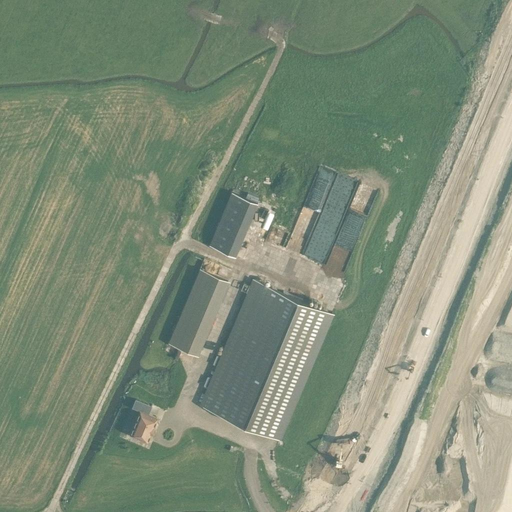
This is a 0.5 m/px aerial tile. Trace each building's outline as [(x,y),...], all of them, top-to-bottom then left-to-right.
[(301,205),(318,212),(336,166),(323,161),(322,165),(317,163),(301,205)] [(356,184),(347,211),(360,215),(372,181),(362,178),(360,185),(356,184)] [(212,236),(239,247),(262,194),(235,183),(212,236)] [(330,190),(319,222),(327,225),(332,211),(339,213),(346,193),(341,191),(340,194),(330,190)] [(278,227),(284,212),(277,209),(271,224),(278,227)] [(301,221),(305,223),(309,213),(305,211),(301,221)] [(207,228),(213,230),(218,217),(212,215),(207,228)] [(202,257),(170,334),(199,346),(231,270),(202,257)] [(336,305),(256,271),(202,398),(253,420),(256,423),(264,427),(269,426),(282,432),(336,305)] [(331,286),(335,280),(322,271),(318,277),(331,286)] [(143,402),(134,426),(151,433),(154,424),(155,424),(158,419),(157,418),(160,410),(148,404),(151,398),(140,394),(137,400),(143,402)]
